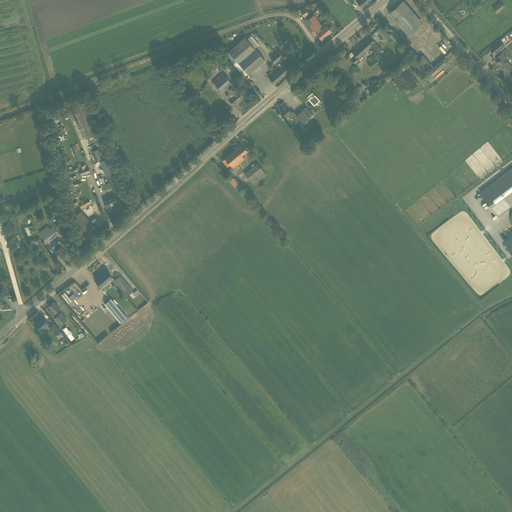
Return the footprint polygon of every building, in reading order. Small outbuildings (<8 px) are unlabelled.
[(422,24),(402,1),(389,13),(408,35),(422,24)] [(492,8),(497,14),(505,7),(501,1),(492,8)] [(300,11),(303,17),(308,14),(305,8),(300,11)] [(315,30),(319,27),(321,26),(314,15),(307,20),(314,31),(315,30)] [(322,30),(319,27),(315,30),(317,33),(316,34),(321,40),(331,32),(331,31),(331,30),(332,30),(332,29),(332,28),(331,28),(330,27),(329,28),(328,28),(326,26),(322,30)] [(377,30),(382,36),(383,37),(387,33),(381,27),(377,30)] [(249,37),(258,46),(259,44),(251,35),(249,37)] [(229,52),(248,74),(257,67),(265,60),(264,59),(247,40),(245,37),(229,52)] [(370,37),(362,44),(367,50),(371,47),(376,53),(381,49),(375,43),(370,37)] [(505,47),(500,41),(490,49),(495,55),(505,47)] [(364,56),(363,55),(366,52),(366,51),(367,50),(362,44),(352,53),(354,55),(350,58),(356,65),(360,61),(361,62),(364,59),(364,56)] [(275,64),(283,56),(285,55),(283,53),(281,54),(278,51),(270,58),(275,64)] [(502,53),(497,57),(500,60),(497,62),(500,66),(500,65),(505,71),(511,66),(506,60),(507,59),(502,53)] [(423,76),(428,71),(420,61),(413,67),(414,68),(420,75),(421,74),(422,76),(423,76)] [(439,62),(434,67),(424,76),(430,84),(445,71),(442,68),(443,67),(439,62)] [(399,74),(409,66),(406,63),(397,71),(399,74)] [(274,84),(282,77),(289,71),(283,65),(280,68),(278,66),(267,75),(274,84)] [(415,86),(409,71),(399,75),(404,89),(415,86)] [(213,81),(221,90),(224,87),(230,82),(222,73),(213,81)] [(233,86),(228,89),(230,92),(227,95),(227,97),(228,99),(229,98),(229,99),(234,105),(243,97),(240,93),(241,93),(241,92),(240,91),(239,91),(238,91),(233,86)] [(306,97),(313,105),(319,100),(312,92),(306,97)] [(72,107),(85,139),(99,133),(86,101),(72,107)] [(295,116),(289,110),(283,115),(292,124),(294,122),(295,124),(300,119),(303,123),(313,114),(306,107),(297,115),(296,115),(295,116)] [(248,151),(242,144),(225,158),(222,161),(227,167),(230,165),(233,168),(244,159),(242,156),(248,151)] [(111,154),(108,145),(101,148),(105,157),(111,154)] [(102,158),(98,149),(92,151),(95,160),(102,158)] [(244,174),(254,185),(266,174),(257,163),(255,165),(254,163),(251,165),(253,167),(244,174)] [(104,169),(106,175),(113,192),(122,188),(115,171),(112,165),(104,169)] [(511,168),(480,193),(497,216),(511,204),(511,168)] [(233,177),(229,181),(236,188),(240,184),(233,177)] [(107,207),(118,203),(115,195),(104,200),(107,207)] [(90,221),(77,232),(87,243),(99,233),(90,221)] [(59,223),(54,227),(60,235),(65,231),(59,223)] [(42,235),(47,241),(54,234),(47,225),(41,231),(43,234),(42,235)] [(507,236),(511,232),(511,226),(511,225),(503,231),(507,236)] [(51,247),(55,251),(57,254),(58,253),(61,256),(66,251),(65,250),(67,247),(64,244),(63,245),(59,240),(51,247)] [(100,285),(107,280),(108,281),(112,278),(111,276),(106,270),(95,279),(100,285)] [(119,286),(125,281),(120,275),(114,280),(119,286)] [(129,286),(125,281),(119,286),(123,291),(127,296),(133,291),(129,286)] [(0,307),(4,304),(0,299),(3,297),(3,298),(9,294),(3,286),(0,288),(0,294),(1,295),(0,295),(0,307)] [(68,297),(72,301),(76,296),(72,293),(68,297)] [(111,298),(104,304),(120,322),(127,317),(111,298)] [(59,308),(54,302),(49,306),(51,309),(49,311),(54,318),(60,325),(66,320),(60,313),(59,314),(57,311),(59,308)] [(40,330),(49,323),(43,317),(38,321),(38,322),(35,324),(40,330)] [(53,323),(50,325),(49,326),(57,335),(61,332),(53,323)] [(72,334),(69,330),(66,327),(63,329),(71,340),(74,338),(72,334)]
